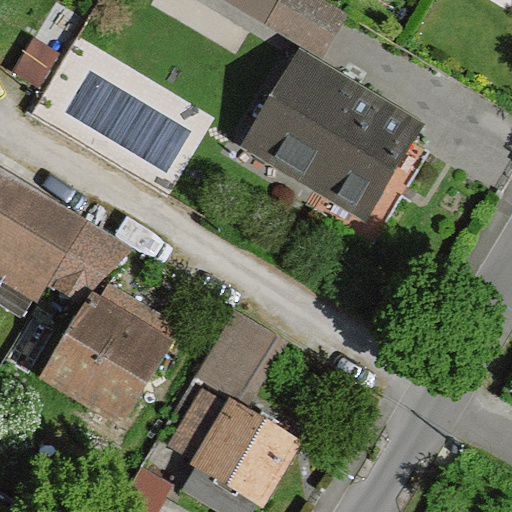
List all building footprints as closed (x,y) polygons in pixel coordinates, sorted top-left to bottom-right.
[(236,0),(256,12),(263,0),(236,0)] [(325,53),(344,19),(311,0),(263,0),(256,12),(325,53)] [(303,63),(253,146),(368,214),(418,131),(303,63)] [(0,178),(0,275),(4,278),(0,284),(0,302),(25,317),(80,227),(0,178)] [(109,290),(100,307),(161,345),(172,328),(109,290)] [(100,307),(94,303),(50,376),(124,421),(167,348),(161,345),(100,307)] [(278,341),(237,315),(201,372),(244,397),(278,341)] [(204,466),(233,416),(204,399),(175,449),(204,466)] [(254,511),(294,445),(237,410),(233,416),(204,466),(189,492),(223,511),(254,511)] [(153,511),(169,486),(143,470),(117,511),(153,511)]
